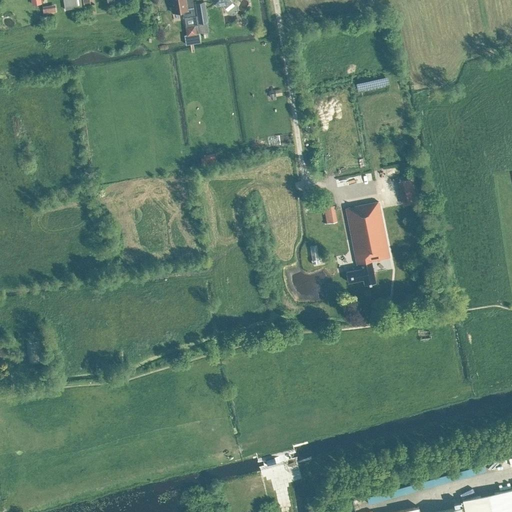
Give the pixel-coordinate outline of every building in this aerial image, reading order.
[(80,0),(62,0),(64,9),(82,7),(80,0)] [(169,0),(171,12),(182,11),(183,17),(194,16),(191,0),(169,0)] [(197,23),(207,21),(204,1),(194,2),(197,23)] [(42,6),(44,12),(56,9),(54,3),(42,6)] [(185,45),(200,42),(197,19),(190,20),(191,24),(185,25),(186,34),(183,35),(185,45)] [(203,157),(205,166),(216,164),(214,153),(203,155),(203,157)] [(406,204),(417,201),(412,179),(401,181),(406,204)] [(375,283),(371,260),(389,257),(378,201),(345,208),(357,269),(345,271),(347,282),(362,279),(364,285),(375,283)] [(337,221),(334,204),(323,206),(326,223),(337,221)] [(430,330),(419,332),(420,338),(431,336),(430,330)] [(464,511),(511,511),(511,488),(462,499),(464,511)]
